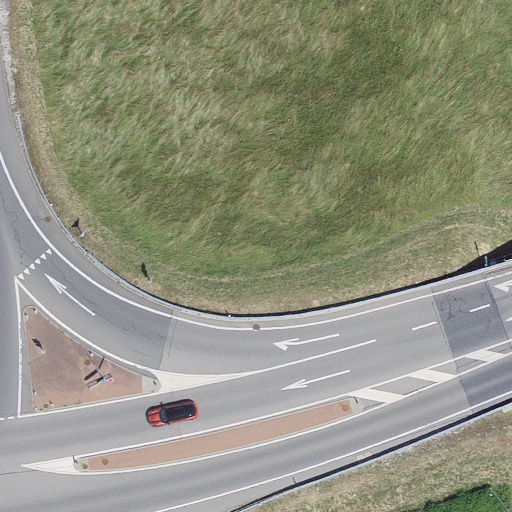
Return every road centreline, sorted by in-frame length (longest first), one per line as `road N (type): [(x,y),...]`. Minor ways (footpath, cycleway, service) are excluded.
road 1 (motorway): [(421,377),(153,340),(76,300),(0,224)]
road 2 (secondary): [(0,478),(281,424),(421,377)]
